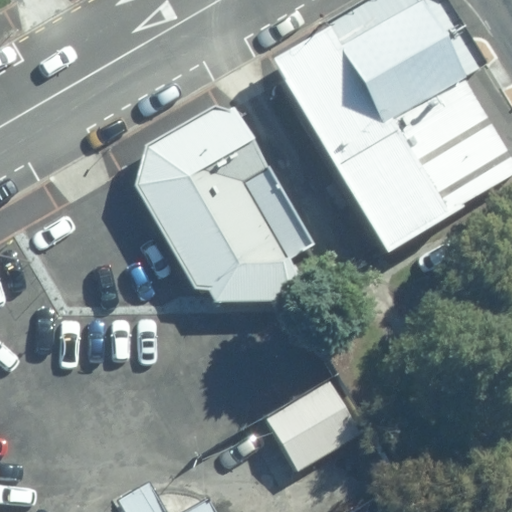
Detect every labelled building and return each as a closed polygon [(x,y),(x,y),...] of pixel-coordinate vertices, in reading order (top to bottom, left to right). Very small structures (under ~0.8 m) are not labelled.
[(353,0),(313,25),(371,122),(379,118),(434,212),(511,167),(451,74),(474,60),(436,0),(353,0)] [(313,25),(258,56),(372,250),(385,273),(436,243),(422,219),(434,212),(379,118),(371,122),(313,25)] [(239,114),(219,106),(150,145),(138,185),(199,288),(214,289),(220,299),(299,300),(314,292),(295,255),(318,242),(275,163),(270,166),(239,114)] [(328,382),(266,421),(297,475),(362,435),(328,382)] [(185,511),(169,511),(153,483),(120,501),(126,511),(223,511),(215,496),(185,511)]
